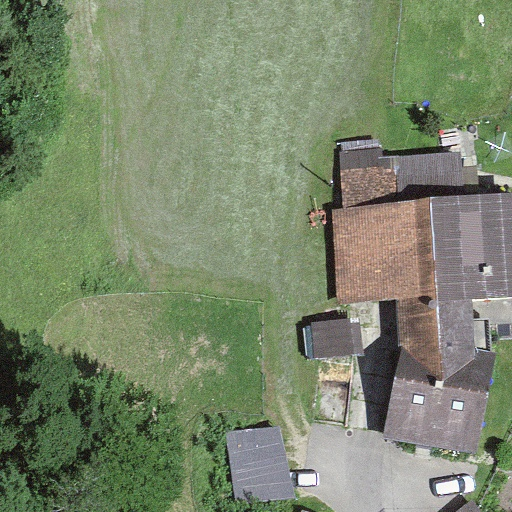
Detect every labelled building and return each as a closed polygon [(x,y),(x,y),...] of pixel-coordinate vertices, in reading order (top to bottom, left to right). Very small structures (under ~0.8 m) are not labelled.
[(345,208),(334,210),(343,302),(397,297),(401,346),(384,438),(477,453),(497,353),(478,349),(474,299),(511,295),(511,189),(464,191),(460,151),(384,158),(383,148),(338,152),(345,208)] [(325,348),(368,344),(365,309),(322,313),(325,348)] [(238,417),(244,490),(301,485),(296,413),(238,417)] [(495,511),(485,495),(457,511),(495,511)] [(345,511),(313,502),(309,511),(345,511)]
